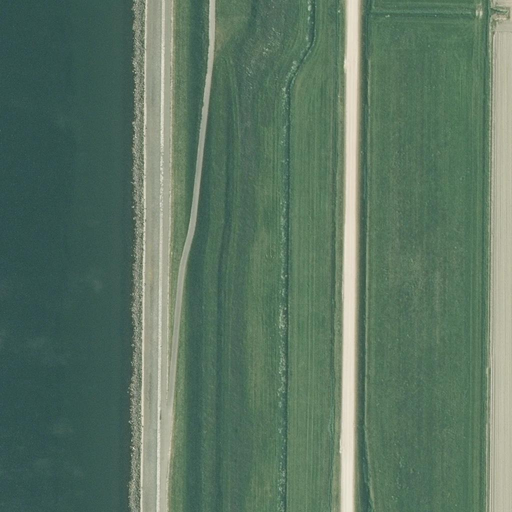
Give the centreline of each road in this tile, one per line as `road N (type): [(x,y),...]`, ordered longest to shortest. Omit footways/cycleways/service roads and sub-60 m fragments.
road 1 (unclassified): [(162,439),(211,0)]
road 2 (unclassified): [(162,439),(167,0)]
